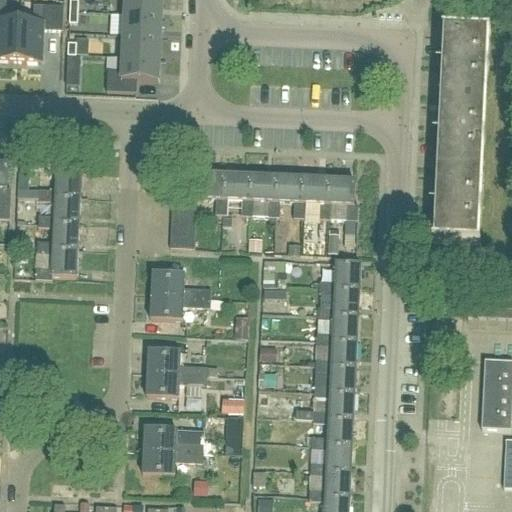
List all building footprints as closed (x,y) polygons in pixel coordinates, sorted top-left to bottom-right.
[(162,0),(126,0),(126,20),(162,22),(163,0),(162,0)] [(0,66),(18,68),(20,18),(6,17),(7,5),(0,4),(0,66)] [(70,17),(79,18),(79,6),(71,6),(71,5),(70,17)] [(20,18),(18,68),(42,69),(43,36),(63,37),(64,13),(45,12),(35,11),(34,23),(21,23),(21,18),(20,18)] [(78,29),(79,18),(70,17),(70,29),(78,29)] [(162,22),(126,20),(125,41),(161,43),(162,22)] [(442,35),(445,35),(441,104),(486,107),(489,37),(491,37),(491,35),(443,33),(442,35)] [(124,63),(160,65),(161,43),(125,41),(124,62),(124,63)] [(69,49),(68,60),(77,61),(77,49),(69,49)] [(159,87),(160,65),(124,63),(124,62),(119,62),(118,77),(108,76),(107,98),(137,99),(138,86),(159,87)] [(68,77),(67,90),(81,91),(81,78),(68,77)] [(486,107),(441,104),(438,175),(482,177),(486,107)] [(0,225),(9,226),(11,195),(7,195),(8,170),(0,169),(0,225)] [(481,247),(479,247),(482,177),(438,175),(434,245),(432,245),(432,246),(481,248),(481,247)] [(56,204),(81,205),(82,178),(57,177),(56,197),(40,196),(40,206),(40,208),(55,208),(56,204)] [(224,205),(225,180),(198,179),(198,195),(197,204),(216,205),(216,221),(227,221),(228,205),(224,205)] [(250,207),(251,182),(225,180),(224,205),(228,205),(242,206),(241,222),(253,223),(254,207),(250,207)] [(277,183),(251,182),(250,207),(254,207),(268,207),(268,223),(279,224),(280,208),(276,208),(277,183)] [(302,209),(303,184),(277,183),(276,208),(280,208),(294,209),(294,224),(305,225),(306,209),(302,209)] [(319,226),(331,226),(332,210),(327,210),(328,185),(303,184),(302,209),(306,209),(320,210),(319,226)] [(354,211),(355,186),(328,185),(327,210),(332,210),(346,211),(346,227),(357,227),(358,211),(354,211)] [(197,208),(197,204),(198,195),(174,194),(173,207),(197,208)] [(17,195),(17,205),(40,206),(40,196),(27,196),(17,195)] [(39,222),(39,234),(54,234),(54,230),(79,231),(81,205),(56,204),(55,208),(55,223),(39,222)] [(197,220),(197,208),(173,207),(172,218),(197,220)] [(254,207),(253,223),(268,223),(268,207),(254,207)] [(332,210),(331,226),(346,227),(346,211),(332,210)] [(196,231),(197,220),(172,218),(172,230),(196,231)] [(38,248),(37,260),(53,261),(53,256),(78,257),(79,231),(54,230),(54,234),(54,248),(38,248)] [(195,243),(196,231),(172,230),(171,242),(195,243)] [(330,260),(339,260),(340,241),(331,240),(330,260)] [(195,256),(195,243),(171,242),(171,255),(195,256)] [(37,260),(36,285),(52,286),(52,282),(77,283),(78,257),(53,256),(53,261),(37,260)] [(17,257),(16,267),(25,267),(26,257),(17,257)] [(335,296),(360,297),(361,270),(337,269),(336,289),(320,288),(319,300),(335,301),(335,296)] [(152,302),(211,305),(212,295),(184,294),(185,281),(153,279),(152,302)] [(359,323),(360,297),(335,296),(335,301),(334,315),(319,314),(318,326),(334,326),(334,322),(359,323)] [(211,314),(211,305),(152,302),(151,325),(183,327),(184,313),(211,314)] [(358,349),(359,323),(334,322),(334,326),(333,340),(318,340),(317,352),(333,352),(333,348),(358,349)] [(236,345),(248,346),(249,325),(236,324),(236,345)] [(356,375),(358,349),(333,348),(333,352),(332,366),(316,366),(316,378),(332,379),(332,373),(356,375)] [(262,354),(261,367),(274,367),(274,355),(262,354)] [(148,380),(207,383),(208,373),(181,372),(181,358),(149,357),(148,380)] [(511,511),(511,369),(484,369),(481,437),(511,438),(511,429),(511,447),(510,448),(510,457),(505,457),(503,496),(511,496),(511,511)] [(355,400),(356,375),(332,373),(332,379),(331,393),(315,392),(315,404),(330,404),(331,399),(355,400)] [(316,378),(315,392),(331,393),(332,379),(316,378)] [(207,392),(207,383),(148,380),(147,403),(179,404),(180,391),(207,392)] [(260,380),(259,391),(273,392),(273,380),(260,380)] [(354,426),(355,400),(331,399),(330,404),(330,419),(314,418),(314,426),(314,430),(329,430),(330,425),(354,426)] [(315,404),(314,418),(330,419),(330,404),(315,404)] [(227,419),(244,420),(245,406),(228,405),(227,419)] [(296,417),(295,425),(314,426),(314,418),(296,417)] [(313,444),(312,456),(328,456),(328,451),(353,452),(354,426),(330,425),(329,430),(329,444),(313,444)] [(242,455),(244,429),(229,428),(228,454),(242,455)] [(146,434),(144,457),(204,460),(204,451),(205,438),(178,437),(178,436),(146,434)] [(352,478),(353,452),(328,451),(328,456),(327,471),(312,470),(311,482),(327,482),(327,477),(352,478)] [(203,470),(204,460),(144,457),(143,480),(176,482),(176,468),(203,470)] [(350,504),(352,478),(327,477),(327,482),(311,482),(310,496),(310,508),(326,509),(326,503),(350,504)] [(266,493),(266,479),(255,479),(254,492),(266,493)] [(208,488),(195,487),(194,499),(208,500),(208,488)] [(349,511),(350,504),(326,503),(326,509),(325,511),(349,511)]
